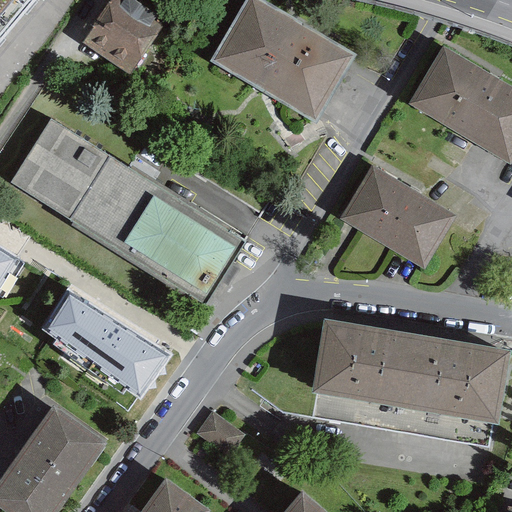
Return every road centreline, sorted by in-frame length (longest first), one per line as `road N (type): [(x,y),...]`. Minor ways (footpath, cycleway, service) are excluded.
road 1 (residential): [(277,301),(295,255),(451,0)]
road 2 (residential): [(108,511),(205,375),(277,301)]
road 3 (residential): [(277,301),(362,294),(511,321)]
